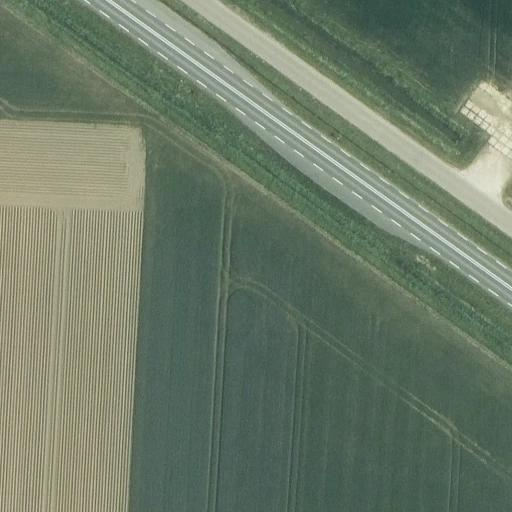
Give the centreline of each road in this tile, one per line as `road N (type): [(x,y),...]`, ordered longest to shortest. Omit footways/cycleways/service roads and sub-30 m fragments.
road 1 (primary): [(511,290),(106,0)]
road 2 (tertiary): [(511,229),(192,0)]
